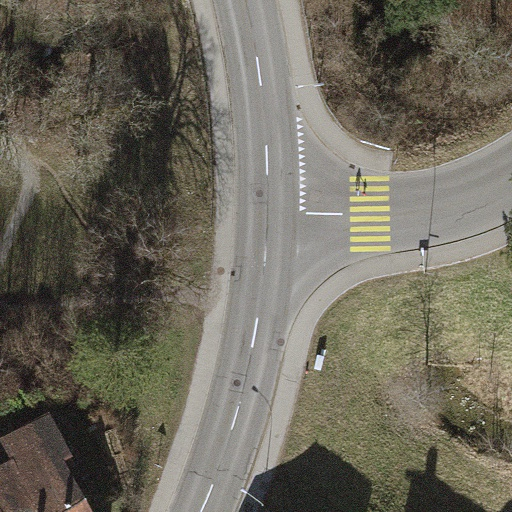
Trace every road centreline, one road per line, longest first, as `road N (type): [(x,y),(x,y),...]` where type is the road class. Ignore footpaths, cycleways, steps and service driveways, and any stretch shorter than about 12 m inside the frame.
road 1 (secondary): [(202,511),(266,295),(267,213)]
road 2 (tertiary): [(511,180),(450,206),(267,213)]
road 3 (secondary): [(267,213),(265,101),(245,0)]
